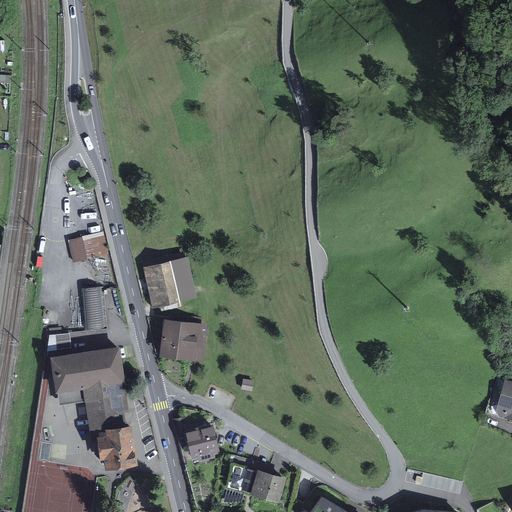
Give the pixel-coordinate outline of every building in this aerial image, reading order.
[(102,232),(68,240),(73,262),(107,254),(102,232)] [(195,295),(187,259),(147,267),(155,303),(195,295)] [(87,327),(103,326),(100,288),(84,289),(87,327)] [(207,325),(165,319),(160,356),(203,361),(207,325)] [(84,401),(122,395),(128,395),(120,348),(51,359),(59,406),(84,401)] [(254,380),(243,379),(241,390),(252,391),(254,380)] [(511,418),(511,382),(505,380),(495,414),(511,418)] [(132,426),(128,427),(122,395),(84,401),(91,443),(97,443),(100,461),(104,460),(106,472),(138,467),(132,426)] [(214,424),(184,432),(192,462),(222,454),(214,424)] [(228,487),(245,493),(252,473),(235,467),(228,487)] [(279,501),(286,478),(259,470),(252,493),(279,501)] [(349,511),(321,496),(308,511),(349,511)] [(498,511),(492,501),(476,509),(477,511),(498,511)]
